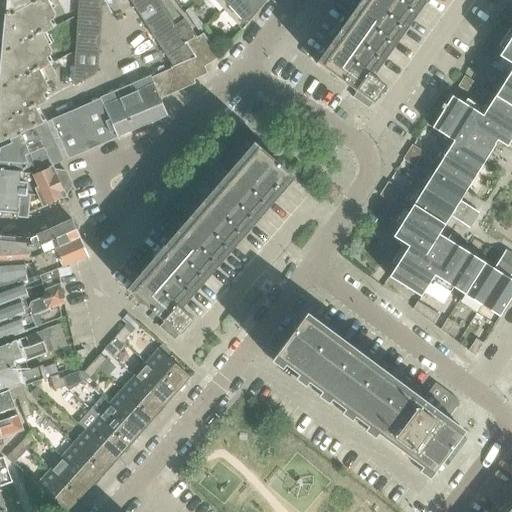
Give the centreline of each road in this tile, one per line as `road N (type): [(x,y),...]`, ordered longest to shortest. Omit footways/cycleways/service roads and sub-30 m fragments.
road 1 (residential): [(451,511),(506,429),(499,407),(314,266)]
road 2 (residential): [(451,511),(244,357)]
road 3 (residential): [(360,149),(464,0)]
road 4 (residential): [(138,484),(244,357)]
road 5 (residential): [(360,149),(248,70)]
road 6 (residential): [(314,266),(369,178),(369,157),(360,149)]
road 7 (residential): [(156,150),(128,207),(111,210),(96,192),(99,171)]
road 8 (residential): [(156,150),(248,70)]
